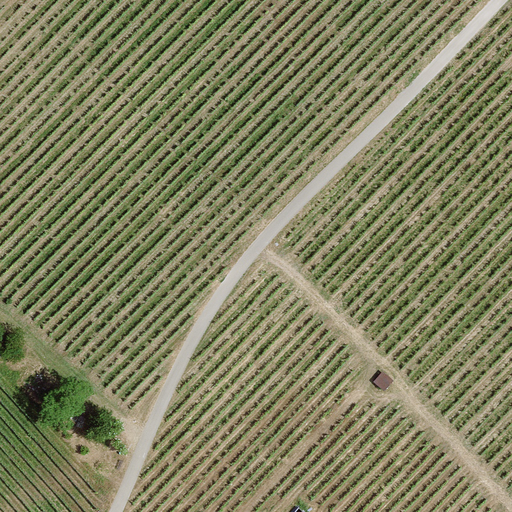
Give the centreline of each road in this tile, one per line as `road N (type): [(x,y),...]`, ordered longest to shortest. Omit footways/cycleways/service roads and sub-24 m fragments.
road 1 (motorway): [(0,359),(504,0)]
road 2 (motorway): [(220,0),(0,159)]
